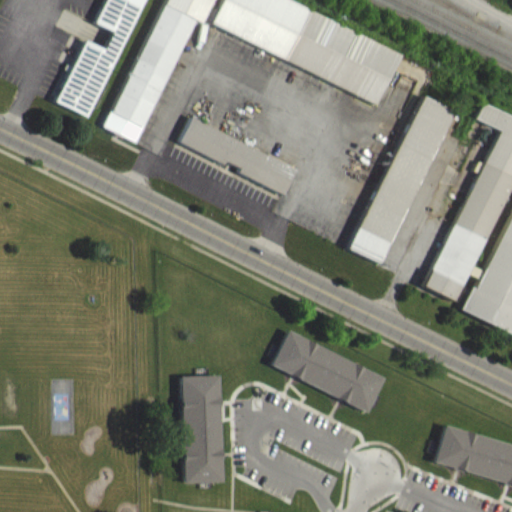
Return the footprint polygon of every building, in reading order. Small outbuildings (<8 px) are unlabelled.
[(47,99),(48,98),(63,68),(78,38),(96,47),(105,29),(86,20),(87,19),(96,0),(135,0),(78,114),(47,99)] [(157,0),(96,124),(127,139),(187,17),(193,20),(203,0),(157,0)] [(213,0),(287,0),(393,53),(368,103),(204,20),(213,0)] [(417,94),(341,246),(372,262),(448,109),(417,94)] [(511,128),(476,114),(470,127),(490,135),(421,296),(450,308),(462,281),(471,285),(457,319),(511,343),(511,128)] [(291,175),(183,126),(172,150),(219,171),(220,169),(234,175),(232,181),(279,202),(291,175)] [(283,329),(378,376),(361,411),(265,363),(283,329)] [(174,374),(213,373),(217,480),(178,482),(174,374)] [(438,423),(511,445),(511,486),(427,461),(438,423)]
